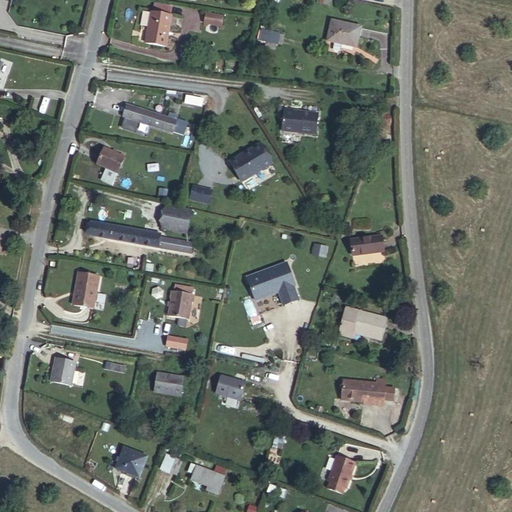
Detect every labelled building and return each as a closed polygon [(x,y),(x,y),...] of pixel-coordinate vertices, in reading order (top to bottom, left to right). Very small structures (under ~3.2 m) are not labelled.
[(170,6),(150,1),(148,11),(167,15),(170,6)] [(141,39),(160,43),(167,15),(148,11),(141,39)] [(215,14),(199,11),(198,19),(214,22),(215,14)] [(358,47),(364,23),(335,15),(328,39),(358,47)] [(260,48),(278,51),(281,33),(262,31),(260,48)] [(172,120),(132,108),(129,118),(170,131),(172,120)] [(293,113),(285,112),(282,135),(315,139),(318,117),(292,114),(293,113)] [(260,149),(231,169),(243,187),(272,168),(260,149)] [(125,162),(105,153),(98,169),(118,178),(125,162)] [(212,208),(216,191),(194,186),(190,202),(212,208)] [(170,210),(167,221),(191,227),(194,216),(170,210)] [(191,227),(167,221),(164,232),(189,237),(191,227)] [(145,250),(148,237),(94,227),(92,239),(145,250)] [(387,252),(385,236),(352,239),(354,255),(387,252)] [(157,239),(148,237),(145,250),(155,251),(157,242),(157,239)] [(195,249),(157,242),(155,251),(192,259),(195,249)] [(311,256),(326,260),(329,247),(314,244),(311,256)] [(203,250),(195,249),(192,259),(200,260),(203,250)] [(288,264),(248,277),(253,294),(271,289),(279,293),(283,306),(298,301),(294,288),(296,287),(288,264)] [(100,277),(79,273),(73,304),(94,308),(100,277)] [(271,289),(253,294),(255,300),(279,293),(271,289)] [(192,297),(172,293),(167,318),(187,322),(192,297)] [(354,336),(360,315),(350,312),(342,338),(352,341),(354,336)] [(390,323),(360,315),(354,336),(384,345),(390,323)] [(168,337),(167,349),(187,353),(189,341),(168,337)] [(76,360),(57,355),(51,377),(70,382),(76,360)] [(182,380),(156,375),(153,393),(178,398),(182,380)] [(245,385),(221,378),(216,396),(240,403),(245,385)] [(377,383),(344,381),(343,401),(375,402),(375,406),(386,406),(386,400),(387,386),(387,380),(377,379),(377,383)] [(398,386),(387,386),(386,400),(397,401),(398,386)] [(72,413),(58,406),(54,414),(69,421),(72,413)] [(125,446),(116,468),(140,477),(149,455),(125,446)] [(167,455),(160,471),(168,475),(175,458),(167,455)] [(356,462),(338,456),(330,478),(348,485),(356,462)] [(175,458),(168,475),(174,477),(181,461),(175,458)] [(224,477),(191,463),(187,470),(193,473),(190,479),(207,485),(206,489),(217,494),(224,477)] [(283,493),(268,487),(265,494),(281,501),(283,493)]
